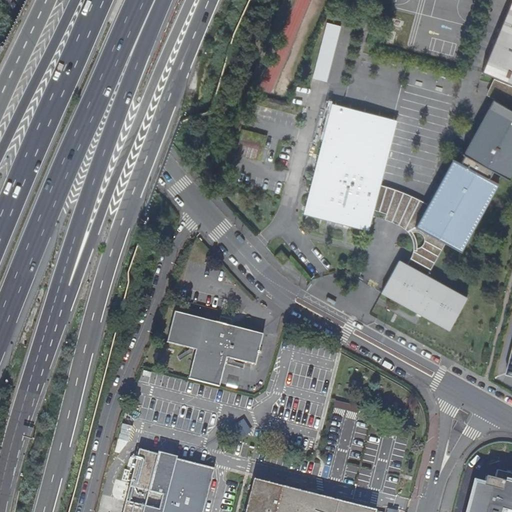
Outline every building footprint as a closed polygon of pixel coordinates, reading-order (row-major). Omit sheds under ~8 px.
[(511,0),(509,0),(480,71),(511,85),(511,0)] [(311,79),(326,82),(339,26),(324,23),(311,79)] [(426,277),(445,244),(459,252),(497,185),(487,180),(491,172),(505,180),(511,167),(511,112),(491,101),(460,154),(463,155),(458,163),(452,160),(427,205),(406,194),(393,188),(383,185),(377,183),(393,119),(343,106),(333,104),(304,215),(365,230),(371,208),(378,210),(390,215),(404,222),(420,230),(429,236),(411,269),(398,262),(381,292),(380,293),(381,293),(448,331),(465,300),(426,277)] [(256,160),(264,136),(240,129),(233,153),(256,160)] [(279,250),(273,256),(281,264),(287,258),(279,250)] [(193,365),(189,380),(205,384),(212,386),(220,388),(224,369),(226,362),(227,359),(230,360),(234,361),(241,362),(252,365),(257,366),(261,351),(265,336),(242,330),(234,328),(230,327),(232,319),(220,317),(219,324),(215,324),(208,322),(201,320),(194,318),(175,314),(171,328),(167,344),(186,349),(190,350),(194,351),(196,351),(195,354),(193,365)] [(133,427),(122,424),(118,440),(128,443),(133,427)] [(204,511),(216,470),(140,451),(124,511),(204,511)] [(511,511),(511,477),(492,472),(490,481),(481,479),(479,487),(470,485),(462,511),(511,511)] [(370,511),(252,481),(244,511),(370,511)]
